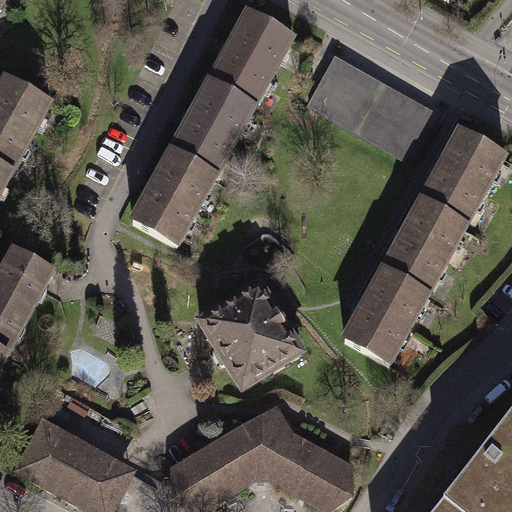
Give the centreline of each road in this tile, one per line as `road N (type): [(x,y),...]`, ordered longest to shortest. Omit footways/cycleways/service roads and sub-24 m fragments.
road 1 (residential): [(511,343),(424,426),(373,511)]
road 2 (tertiary): [(338,0),(511,96)]
